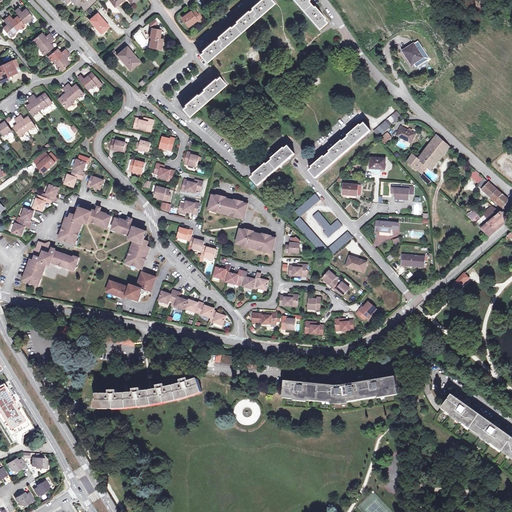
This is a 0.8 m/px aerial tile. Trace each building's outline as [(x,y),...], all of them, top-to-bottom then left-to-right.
[(208,47),(200,54),(207,61),(274,3),(271,0),(261,0),(260,2),(258,0),(255,3),(257,4),(244,15),(243,14),(240,16),(241,18),(226,31),(225,29),(222,32),(223,34),(211,45),(209,43),(206,45),(208,47)] [(294,0),(319,28),(326,22),(320,14),(321,12),(319,10),(317,11),(307,0),(294,0)] [(19,9),(16,11),(26,23),(29,21),(29,22),(34,18),(27,9),(22,13),(19,9)] [(191,12),(183,18),(189,26),(197,20),(198,22),(201,19),(197,13),(194,15),(192,13),(191,12)] [(109,27),(98,14),(90,20),(101,34),(109,27)] [(14,20),(10,16),(7,18),(17,30),(18,30),(20,28),(21,29),(25,25),(18,16),(14,20)] [(17,30),(7,18),(5,21),(8,25),(4,28),(11,37),(15,34),(15,33),(17,30)] [(161,30),(152,29),(150,38),(151,38),(153,39),(152,47),(161,48),(163,40),(160,39),(161,30)] [(39,46),(40,47),(52,37),(50,34),(46,37),(42,33),(33,40),(36,44),(37,45),(38,44),(39,46)] [(55,39),(52,37),(40,47),(42,50),(45,55),(54,47),(50,43),(55,39)] [(278,40),(275,43),(280,49),(283,46),(278,40)] [(429,59),(418,41),(403,51),(407,58),(409,56),(413,63),(416,67),(429,59)] [(139,62),(127,47),(118,55),(130,70),(139,62)] [(56,63),(68,52),(66,49),(61,53),(58,49),(49,56),(53,60),(54,60),(56,63)] [(70,55),(68,52),(56,63),(58,65),(57,66),(61,70),(70,63),(66,59),(70,55)] [(15,60),(0,66),(0,78),(6,75),(7,77),(17,72),(15,68),(18,66),(15,60)] [(82,76),(79,79),(89,91),(92,88),(93,89),(94,88),(97,86),(99,88),(102,85),(95,76),(96,76),(96,75),(94,75),(93,74),(85,80),(82,76)] [(190,101),(183,108),(189,116),(226,84),(219,76),(211,83),(210,81),(207,84),(208,86),(193,99),(192,97),(189,99),(190,101)] [(69,85),(67,87),(77,99),(79,97),(80,98),(84,94),(77,85),(73,89),(69,85)] [(67,87),(64,90),(67,94),(59,100),(66,109),(75,102),(74,102),(77,99),(67,87)] [(35,96),(31,98),(40,111),(43,109),(44,110),(52,103),(46,94),(38,100),(35,96)] [(40,111),(31,98),(28,100),(31,104),(27,107),(33,117),(38,114),(38,113),(40,111)] [(396,111),(373,131),(379,138),(386,131),(402,117),(396,111)] [(25,120),(22,116),(18,118),(28,131),(30,129),(31,130),(36,127),(29,117),(25,120)] [(28,131),(18,118),(15,120),(19,125),(14,128),(21,138),(25,134),(25,133),(28,131)] [(140,119),(136,119),(134,127),(146,130),(147,128),(152,129),(154,120),(146,118),(146,121),(143,121),(140,120),(140,119)] [(1,126),(0,124),(0,130),(4,136),(7,135),(12,132),(6,123),(1,126)] [(317,165),(309,171),(316,179),(371,131),(364,124),(356,131),(355,129),(352,131),(353,133),(338,146),(336,145),(334,147),(335,149),(320,162),(318,160),(315,163),(317,165)] [(408,131),(401,127),(397,136),(411,142),(415,134),(411,132),(408,131)] [(386,131),(379,138),(380,140),(388,133),(386,131)] [(388,133),(380,140),(384,144),(391,137),(388,133)] [(450,148),(437,135),(418,159),(412,155),(407,162),(421,174),(426,169),(422,165),(423,164),(431,170),(450,148)] [(167,139),(162,138),(159,148),(168,150),(172,150),(175,138),(171,138),(170,139),(168,139),(167,139)] [(115,142),(112,141),(110,149),(114,150),(124,152),(126,143),(116,141),(115,142)] [(140,143),(137,143),(135,150),(139,151),(139,149),(148,152),(151,143),(141,141),(140,143)] [(259,171),(251,178),(258,186),(295,154),(288,147),(280,153),(278,152),(276,154),(277,156),(262,169),(260,167),(258,170),(259,171)] [(55,162),(45,152),(39,157),(43,161),(37,166),(41,170),(42,169),(46,171),(55,162)] [(192,153),(188,152),(185,164),(188,165),(196,167),(199,157),(193,155),(192,155),(192,153)] [(385,159),(371,158),(370,169),(380,169),(385,169),(385,159)] [(86,163),(77,160),(75,167),(72,176),(68,175),(65,184),(74,187),(77,179),(82,180),(84,173),(83,172),(86,163)] [(145,163),(132,160),(129,171),(133,172),(133,171),(142,174),(145,163)] [(165,166),(157,164),(154,174),(160,175),(159,178),(167,180),(167,181),(171,182),(174,171),(170,170),(170,171),(167,170),(164,170),(164,168),(165,166)] [(475,170),(469,175),(476,184),(483,179),(475,170)] [(431,182),(423,174),(420,177),(428,185),(431,182)] [(104,181),(91,176),(88,186),(91,188),(91,186),(101,190),(104,181)] [(0,185),(0,191),(10,184),(7,180),(0,185)] [(188,181),(184,180),(182,191),(185,192),(186,191),(195,193),(196,190),(200,191),(203,182),(195,180),(195,182),(194,183),(191,182),(188,182),(188,181)] [(484,187),(482,190),(498,204),(500,206),(503,208),(504,205),(506,204),(507,202),(507,200),(506,198),(489,183),(484,187)] [(362,186),(343,184),(343,195),(357,196),(357,195),(361,196),(362,186)] [(59,189),(50,185),(45,198),(52,200),(56,202),(57,198),(56,198),(59,189)] [(415,187),(393,185),(392,193),(395,194),(395,199),(409,200),(409,195),(414,195),(415,187)] [(167,189),(157,187),(154,197),(164,200),(167,201),(169,195),(169,194),(166,193),(167,189)] [(228,198),(212,194),(209,208),(214,210),(214,211),(217,212),(217,213),(222,214),(223,212),(231,214),(231,216),(236,217),(236,216),(240,217),(240,216),(245,217),(248,203),(233,199),(232,202),(228,200),(228,198)] [(315,194),(295,211),(300,217),(320,199),(315,194)] [(50,204),(52,200),(45,198),(41,197),(40,200),(37,199),(34,208),(43,211),(46,203),(50,204)] [(186,204),(181,203),(178,212),(186,214),(187,212),(187,211),(190,212),(193,213),(193,214),(197,215),(200,204),(196,203),(195,204),(187,202),(186,204)] [(91,212),(80,208),(78,212),(77,217),(74,217),(74,215),(74,214),(73,214),(72,214),(71,214),(70,215),(70,216),(71,217),(71,218),(67,217),(63,227),(64,228),(63,232),(61,232),(59,239),(75,245),(77,238),(76,237),(78,233),(79,233),(83,223),(87,224),(88,224),(89,221),(107,228),(111,217),(100,213),(100,211),(101,210),(101,209),(101,208),(101,207),(100,207),(98,207),(97,207),(97,208),(97,210),(96,211),(92,210),(91,212)] [(34,212),(25,209),(19,225),(16,224),(12,233),(22,236),(25,227),(29,229),(32,221),(31,221),(34,212)] [(474,211),(468,216),(490,236),(505,223),(503,218),(505,217),(505,216),(505,215),(504,213),(503,213),(501,213),(500,212),(497,215),(493,211),(486,216),(485,214),(480,219),(477,216),(478,215),(474,211)] [(318,212),(313,216),(325,231),(323,232),(328,238),(342,226),(337,220),(331,226),(318,212)] [(328,249),(300,217),(294,222),(322,254),(328,250),(332,255),(353,238),(348,232),(328,249)] [(116,219),(112,230),(131,237),(130,239),(135,241),(131,252),(132,253),(130,256),(129,256),(126,263),(143,269),(145,262),(144,261),(146,257),(147,258),(150,247),(146,246),(147,245),(148,244),(149,244),(149,243),(149,242),(148,241),(147,241),(146,241),(145,241),(145,242),(143,241),(146,232),(134,228),(135,225),(132,224),(132,223),(132,222),(133,221),(133,220),(132,219),(131,218),(130,219),(129,220),(129,221),(128,221),(127,223),(116,219)] [(398,223),(376,221),(375,231),(390,233),(391,229),(398,229),(398,223)] [(256,231),(241,227),(237,242),(242,243),(242,244),(246,245),(246,246),(251,247),(251,245),(260,247),(259,250),(264,251),(265,249),(268,250),(269,249),(273,251),(277,236),(261,232),(261,234),(256,233),(256,231)] [(189,230),(180,228),(178,237),(187,240),(188,238),(191,239),(191,238),(193,231),(190,230),(189,230)] [(195,238),(191,238),(191,239),(191,241),(190,245),(193,245),(193,248),(202,251),(204,245),(204,243),(204,242),(195,239),(195,238)] [(45,244),(39,242),(37,248),(32,250),(35,255),(36,257),(35,257),(35,259),(35,260),(32,259),(27,274),(25,273),(23,281),(39,286),(42,279),(40,278),(45,264),(47,264),(51,262),(75,270),(76,269),(77,268),(77,266),(79,258),(74,256),(74,258),(56,251),(55,250),(55,249),(54,249),(53,249),(50,242),(45,244)] [(300,243),(290,242),(289,246),(286,246),(285,253),(289,253),(299,253),(300,243)] [(207,247),(204,245),(202,251),(202,253),(205,254),(204,257),(214,259),(216,250),(207,247)] [(425,257),(402,255),(401,265),(424,267),(425,261),(428,261),(428,255),(425,255),(425,257)] [(367,262),(350,256),(347,267),(363,272),(367,262)] [(308,265),(300,264),(299,267),(297,267),(294,267),(294,266),(290,266),(289,275),(301,276),(302,274),(307,274),(308,265)] [(231,266),(227,265),(226,270),(216,268),(214,277),(224,280),(225,276),(228,277),(229,272),(231,266)] [(238,275),(229,272),(228,277),(227,282),(236,284),(237,281),(241,282),(244,271),(240,270),(238,275)] [(244,271),(241,282),(244,283),(244,286),(253,289),(255,283),(256,279),(246,277),(248,272),(244,271)] [(336,277),(329,271),(322,278),(330,285),(329,285),(332,288),(337,282),(334,280),(336,277)] [(130,288),(111,281),(107,292),(114,295),(115,293),(122,296),(123,296),(127,297),(138,301),(141,294),(140,292),(141,291),(142,291),(142,292),(142,294),(143,294),(145,294),(146,294),(146,292),(146,291),(145,290),(150,292),(155,277),(144,273),(140,284),(142,285),(140,289),(137,287),(134,286),(133,287),(131,288),(130,288)] [(257,273),(256,279),(255,283),(258,284),(257,288),(267,290),(269,281),(260,279),(261,274),(257,273)] [(452,285),(456,289),(468,277),(464,273),(461,275),(452,285)] [(468,277),(456,289),(458,290),(469,278),(468,277)] [(340,284),(337,282),(332,288),(335,290),(336,289),(343,296),(350,289),(342,282),(340,284)] [(172,302),(176,291),(173,289),(171,294),(162,291),(159,301),(168,304),(169,300),(172,302)] [(180,292),(176,291),(172,302),(176,303),(175,306),(184,310),(187,300),(179,297),(180,292)] [(285,296),(281,296),(280,305),(292,306),(292,303),(298,304),(298,295),(290,294),(290,297),(288,297),(285,297),(285,296)] [(321,297),(317,297),(317,299),(315,299),(309,298),(308,309),(316,310),(320,310),(321,297)] [(199,314),(202,303),(199,302),(198,303),(189,300),(186,309),(199,314)] [(377,308),(369,302),(365,306),(364,308),(362,306),(359,310),(360,310),(364,314),(362,317),(364,319),(367,316),(369,318),(371,315),(377,308)] [(206,304),(202,303),(199,314),(211,318),(214,310),(214,309),(206,306),(206,304)] [(217,312),(214,310),(211,318),(210,321),(223,325),(226,316),(217,313),(217,312)] [(277,313),(269,312),(269,315),(267,315),(264,315),(264,314),(259,314),(259,323),(271,324),(271,325),(276,326),(277,313)] [(288,316),(283,316),(282,329),(286,329),(295,330),(295,319),(289,319),(288,318),(288,316)] [(344,322),(344,319),(336,319),(336,329),(341,328),(342,330),(354,329),(353,320),(349,320),(349,321),(346,322),(344,322)] [(314,322),(306,321),(305,331),(311,331),(311,333),(323,334),(324,325),(319,325),(319,326),(316,325),(314,325),(314,322)] [(56,331),(67,334),(69,326),(57,324),(56,331)] [(83,337),(91,338),(92,330),(84,329),(83,337)] [(94,339),(106,341),(107,334),(96,331),(94,339)] [(108,342),(120,344),(122,337),(110,334),(108,342)] [(123,344),(134,347),(136,339),(124,337),(123,344)] [(221,363),(237,366),(239,358),(223,355),(221,363)] [(243,367),(251,368),(253,361),(244,359),(243,367)] [(378,379),(378,375),(375,375),(372,376),(373,380),(344,385),(342,385),(341,381),(338,381),(336,382),(336,385),(305,382),(305,378),(303,378),(300,378),(300,382),(285,380),(283,395),(294,396),(294,398),(308,400),(308,397),(331,400),(331,401),(336,401),(343,401),(348,400),(348,399),(383,393),(383,394),(397,392),(396,386),(398,386),(396,376),(378,379)] [(98,407),(117,407),(126,406),(134,406),(141,405),(152,404),(161,402),(172,400),(184,396),(202,391),(198,379),(189,381),(188,378),(185,379),(182,380),(183,383),(166,388),(165,384),(162,385),(158,386),(159,389),(153,390),(151,390),(147,391),(142,391),(142,389),(138,389),(135,389),(135,392),(130,393),(123,394),(118,394),(118,390),(115,391),(111,391),(111,394),(98,394),(98,407)] [(0,397),(0,413),(21,401),(14,389),(0,397)] [(511,436),(498,427),(500,423),(498,422),(496,421),(494,424),(468,405),(470,402),(468,400),(466,399),(464,402),(452,394),(440,411),(433,419),(468,444),(503,468),(511,474),(511,436)] [(44,459),(33,458),(33,466),(37,466),(37,468),(47,469),(47,462),(44,459)] [(18,471),(26,466),(22,459),(18,461),(17,459),(8,464),(12,470),(15,471),(18,469),(18,471)] [(35,489),(38,496),(48,490),(49,486),(46,481),(37,486),(38,487),(35,489)] [(16,498),(20,505),(22,505),(25,503),(26,504),(34,500),(29,492),(26,494),(25,493),(16,498)]
